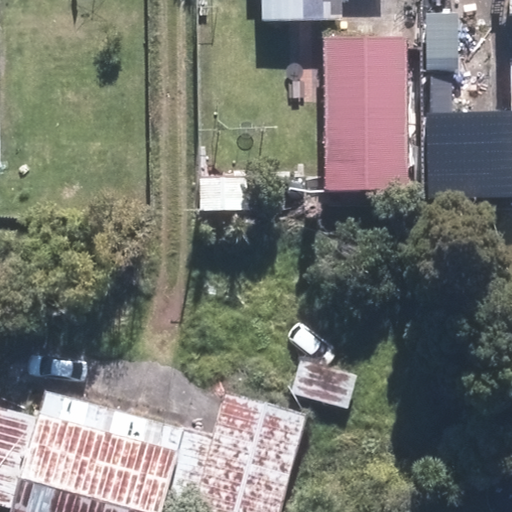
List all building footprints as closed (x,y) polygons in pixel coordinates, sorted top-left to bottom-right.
[(414,39),(335,40),(337,184),(416,183),(414,39)] [(511,190),(511,106),(433,105),(431,189),(511,190)] [(252,166),(200,167),(202,210),(253,209),(252,166)] [(361,373),(302,357),(293,391),(352,407),(361,373)] [(0,403),(0,501),(27,508),(25,511),(177,511),(180,499),(230,511),(285,511),(309,418),(234,399),(225,436),(59,393),(53,417),(0,403)]
